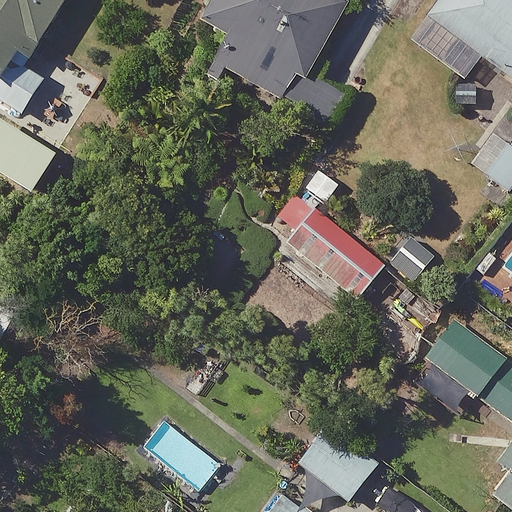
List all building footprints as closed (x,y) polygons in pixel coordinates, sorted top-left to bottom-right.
[(92,0),(0,0),(0,86),(30,104),(92,0)] [(333,0),(225,0),(207,33),(234,49),(215,81),(230,90),(236,79),(300,117),(360,16),(333,1),(333,0)] [(511,0),(430,0),(421,14),(511,80),(511,0)] [(394,75),(369,87),(388,124),(412,111),(394,75)] [(218,205),(175,182),(157,214),(200,238),(218,205)] [(511,359),(453,315),(422,356),(511,423),(511,359)] [(325,421),(293,461),(343,500),(375,460),(325,421)] [(0,509),(25,476),(0,457),(0,509)] [(511,511),(511,461),(483,502),(496,511),(511,511)]
